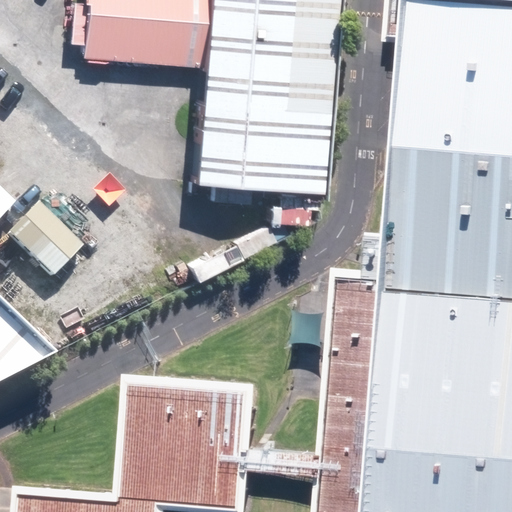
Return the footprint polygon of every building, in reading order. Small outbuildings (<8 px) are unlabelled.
[(511,511),(511,0),(396,0),(376,277),(333,273),(319,454),(249,449),(253,398),(115,388),(107,506),(8,499),(6,511),(250,511),(253,479),(307,483),(304,511),(511,511)] [(191,0),(70,0),(66,72),(186,80),(191,0)] [(314,209),(328,0),(197,0),(184,200),(314,209)] [(74,247),(25,203),(0,230),(0,236),(46,278),(74,247)] [(0,386),(38,366),(0,329),(0,386)]
